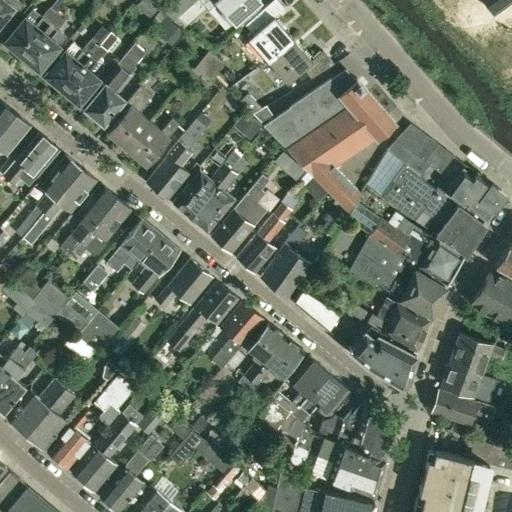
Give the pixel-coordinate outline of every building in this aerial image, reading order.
[(16,0),(0,0),(0,21),(4,17),(9,21),(23,5),(16,0)] [(150,0),(149,0),(138,0),(135,4),(150,16),(158,7),(150,0)] [(173,0),(162,10),(166,14),(174,20),(193,3),(196,0),(173,0)] [(174,20),(181,26),(210,1),(209,0),(196,0),(193,3),(174,20)] [(214,0),(215,0),(233,21),(259,0),(214,0)] [(267,59),(293,37),(274,16),(284,7),(278,0),(271,0),(255,14),(246,22),(254,32),(248,37),(267,59)] [(484,0),(492,11),(508,0),(484,0)] [(20,56),(56,14),(48,8),(40,17),(31,9),(4,42),(5,43),(3,45),(11,52),(13,50),(20,56)] [(35,69),(37,70),(57,47),(48,39),(64,21),(56,14),(20,56),(28,62),(26,64),(34,71),(35,69)] [(181,26),(174,20),(166,14),(152,31),(171,46),(185,29),(181,26)] [(109,32),(98,45),(60,90),(66,94),(64,97),(73,105),(75,103),(77,104),(97,80),(88,73),(117,38),(109,32)] [(311,77),(334,62),(322,49),(312,59),(293,37),(267,59),(287,82),(303,67),(311,77)] [(60,90),(98,45),(90,38),(80,50),(71,42),(43,75),(45,77),(43,79),(51,86),(53,84),(60,90)] [(131,71),(129,70),(145,51),(134,41),(117,62),(119,63),(102,82),(104,84),(85,107),(89,110),(87,112),(98,121),(99,119),(103,122),(123,98),(115,91),(131,71)] [(207,81),(224,61),(208,48),(191,68),(207,81)] [(377,137),(395,121),(357,77),(355,79),(345,68),(331,78),(330,77),(292,104),(292,105),(265,124),(271,132),(339,200),(349,210),(360,191),(333,164),(375,135),(377,137)] [(126,147),(150,119),(138,110),(151,94),(140,84),(126,101),(130,104),(107,131),(126,147)] [(241,102),(252,113),(264,106),(250,92),(241,102)] [(0,128),(15,111),(0,98),(0,128)] [(265,105),(264,106),(252,113),(261,122),(271,114),(265,105)] [(250,138),(250,139),(257,130),(262,124),(253,116),(246,110),(233,125),(245,135),(250,138)] [(0,146),(6,152),(30,123),(15,111),(0,128),(0,146)] [(150,119),(126,147),(146,163),(169,136),(168,135),(179,123),(172,116),(161,129),(150,119)] [(188,171),(180,164),(190,151),(186,148),(205,126),(195,118),(176,140),(177,141),(146,179),(167,196),(188,171)] [(410,122),(395,139),(407,147),(420,130),(410,122)] [(58,147),(39,130),(3,173),(14,182),(20,175),(28,182),(58,147)] [(420,130),(407,147),(417,154),(430,137),(420,130)] [(425,160),(438,143),(430,137),(417,154),(425,160)] [(417,154),(407,147),(395,139),(387,148),(420,173),(428,163),(425,160),(417,154)] [(438,143),(425,160),(428,163),(432,166),(445,149),(438,143)] [(293,156),(285,148),(277,157),(285,164),(293,156)] [(445,149),(432,166),(440,171),(453,154),(445,149)] [(190,215),(240,156),(233,150),(210,177),(199,169),(172,201),(190,215)] [(23,234),(80,165),(65,153),(40,183),(47,189),(15,228),(23,234)] [(231,179),(237,173),(246,161),(240,156),(190,215),(207,230),(242,188),(231,179)] [(293,156),(285,164),(297,176),(305,168),(293,156)] [(30,241),(51,216),(62,202),(70,208),(95,178),(80,165),(23,234),(30,241)] [(416,220),(422,211),(442,224),(469,244),(483,222),(460,205),(462,204),(447,193),(446,195),(439,189),(437,192),(405,168),(384,196),(416,220)] [(464,201),(486,217),(502,196),(501,190),(477,172),(473,176),(463,168),(446,192),(447,193),(462,204),(464,201)] [(231,250),(253,224),(266,207),(257,200),(265,191),(261,187),(268,178),(261,172),(249,188),(211,233),(231,250)] [(67,252),(72,246),(115,194),(100,181),(74,212),(82,218),(70,233),(69,231),(58,245),(67,252)] [(79,253),(85,245),(93,252),(131,207),(115,194),(72,246),(79,253)] [(350,211),(349,210),(339,200),(319,228),(332,238),(350,211)] [(268,239),(284,220),(293,210),(282,201),(257,231),(257,230),(237,254),(255,269),(275,245),(268,239)] [(380,217),(369,232),(409,260),(410,258),(446,282),(464,252),(403,213),(394,226),(380,217)] [(131,268),(139,258),(161,232),(142,217),(106,261),(117,270),(123,261),(131,268)] [(0,242),(9,231),(2,225),(0,227),(0,242)] [(283,242),(260,274),(286,294),(286,295),(287,296),(311,262),(293,249),(307,231),(298,225),(284,242),(283,242)] [(161,232),(139,258),(147,265),(132,282),(143,291),(179,247),(161,232)] [(401,296),(431,313),(444,286),(407,263),(409,260),(369,232),(357,256),(349,268),(374,283),(389,290),(390,289),(401,296)] [(511,247),(508,244),(494,264),(511,275),(511,247)] [(211,274),(190,256),(155,298),(164,305),(176,290),(190,300),(211,274)] [(82,279),(91,286),(92,287),(105,271),(95,263),(82,279)] [(472,302),(506,322),(511,311),(511,280),(491,268),(472,302)] [(0,288),(8,278),(0,271),(0,288)] [(65,300),(70,293),(49,276),(39,288),(32,298),(35,300),(53,315),(65,300)] [(32,298),(20,288),(8,278),(0,288),(0,290),(15,303),(11,307),(22,316),(25,312),(35,300),(32,298)] [(237,295),(216,278),(195,303),(167,338),(179,348),(207,314),(216,321),(237,295)] [(32,298),(39,288),(28,279),(20,288),(32,298)] [(305,283),(293,301),(327,329),(342,306),(305,283)] [(222,365),(232,354),(263,316),(242,299),(220,325),(229,332),(210,355),(222,365)] [(54,315),(53,315),(35,300),(25,312),(44,328),(54,315)] [(366,321),(370,323),(382,331),(418,350),(418,348),(428,319),(429,319),(429,317),(396,300),(385,320),(372,311),(366,321)] [(61,304),(54,314),(76,332),(85,321),(64,304),(63,303),(61,304)] [(144,324),(132,314),(112,339),(124,349),(144,324)] [(89,319),(77,334),(96,350),(100,353),(113,338),(89,319)] [(250,379),(285,335),(268,321),(246,348),(257,357),(237,382),(244,386),(250,379)] [(380,334),(382,331),(370,323),(349,348),(367,362),(399,383),(408,379),(415,353),(380,334)] [(481,372),(481,371),(488,352),(501,358),(505,348),(492,343),(459,331),(448,360),(481,372)] [(77,334),(73,332),(63,344),(86,363),(96,350),(77,334)] [(285,335),(250,379),(256,384),(269,367),(280,376),(302,349),(285,335)] [(0,379),(25,351),(17,345),(9,355),(6,358),(0,353),(0,379)] [(25,351),(0,379),(0,408),(3,411),(26,385),(16,376),(24,367),(32,357),(36,352),(29,346),(25,351)] [(117,362),(129,374),(136,366),(124,354),(117,362)] [(317,378),(325,368),(309,354),(289,378),(301,388),(292,398),(297,402),(307,393),(309,395),(321,381),(317,378)] [(104,364),(102,375),(106,378),(117,366),(108,359),(106,361),(104,364)] [(496,376),(481,371),(481,372),(448,360),(440,382),(488,399),(496,376)] [(297,402),(308,411),(309,412),(318,402),(329,411),(349,388),(325,368),(317,378),(321,381),(309,395),(307,393),(297,402)] [(159,394),(169,382),(157,371),(151,378),(147,383),(159,394)] [(134,387),(118,373),(94,401),(104,409),(110,402),(116,408),(134,387)] [(26,430),(65,384),(55,376),(38,395),(30,388),(7,415),(26,430)] [(250,379),(244,386),(249,391),(256,384),(250,379)] [(58,412),(74,393),(65,384),(26,430),(44,446),(67,419),(58,412)] [(289,411),(297,402),(292,398),(279,387),(271,396),(289,411)] [(439,387),(431,410),(470,423),(473,414),(490,420),(494,406),(477,400),(439,387)] [(179,404),(185,397),(174,389),(168,396),(163,403),(171,409),(176,402),(179,404)] [(256,416),(274,430),(289,411),(271,396),(256,416)] [(389,422),(364,401),(363,401),(360,400),(344,420),(335,413),(335,412),(334,412),(332,415),(322,419),(318,430),(351,443),(351,444),(385,457),(392,432),(389,422)] [(153,428),(169,410),(160,402),(144,420),(153,428)] [(289,411),(301,420),(308,411),(297,402),(289,411)] [(76,428),(91,411),(84,405),(47,448),(67,465),(89,439),(76,428)] [(109,455),(136,423),(121,410),(71,469),(94,488),(116,462),(109,455)] [(190,425),(198,431),(207,420),(199,414),(190,425)] [(259,449),(274,430),(256,416),(243,432),(236,441),(259,449)] [(216,436),(210,432),(206,437),(215,444),(231,424),(228,421),(216,436)] [(236,441),(243,432),(232,423),(227,430),(219,440),(223,444),(230,449),(236,441)] [(202,437),(190,427),(167,455),(179,465),(202,437)] [(291,463),(310,469),(320,443),(303,427),(297,445),(291,463)] [(474,458),(488,461),(511,467),(511,449),(465,434),(458,454),(474,458)] [(137,448),(148,457),(157,447),(146,437),(140,444),(137,448)] [(310,469),(375,493),(382,466),(320,444),(310,469)] [(474,458),(458,454),(430,447),(413,511),(474,511),(488,461),(474,458)] [(135,473),(148,457),(137,448),(100,493),(118,508),(142,480),(135,473)] [(239,468),(231,461),(205,493),(212,499),(239,468)] [(2,511),(3,511),(4,511),(60,511),(9,469),(0,480),(0,511),(2,511)] [(250,477),(242,470),(234,480),(242,487),(250,477)] [(125,511),(154,511),(167,497),(175,487),(158,473),(125,511)] [(336,492),(325,489),(305,485),(303,493),(268,484),(249,511),(253,511),(370,511),(373,500),(336,491),(336,492)] [(182,511),(184,511),(167,497),(154,511),(182,511)]
